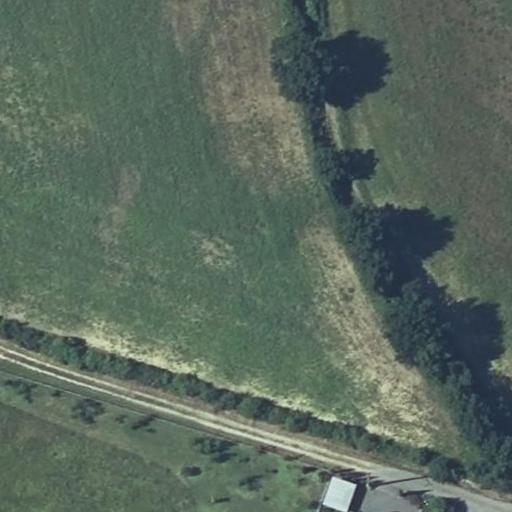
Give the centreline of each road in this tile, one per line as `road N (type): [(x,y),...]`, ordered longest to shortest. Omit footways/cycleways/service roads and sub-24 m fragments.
road 1 (track): [(511,511),(0,349)]
road 2 (track): [(511,467),(318,171),(284,0)]
